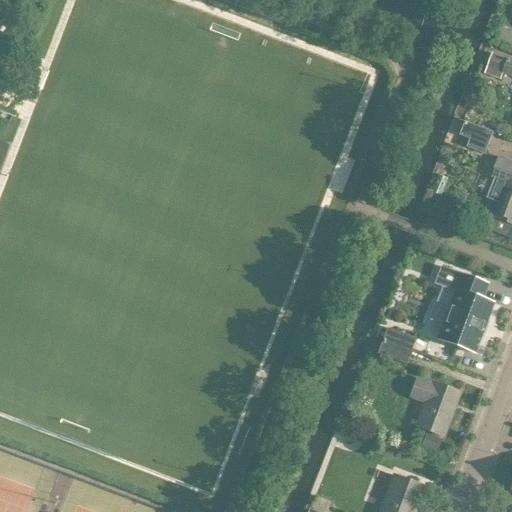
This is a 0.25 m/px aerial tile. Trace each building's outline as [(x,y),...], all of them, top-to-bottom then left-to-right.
[(511,61),(508,60),(494,54),(489,67),(503,73),(511,76),(511,61)] [(493,132),(465,122),(461,134),(488,145),(493,132)] [(511,225),(511,163),(499,158),(492,175),(495,177),(490,191),(492,196),(498,199),(491,217),(511,225)] [(511,229),(511,226),(494,220),(490,232),(508,239),(511,229)] [(441,266),(434,284),(455,291),(437,339),(474,353),(493,303),(482,299),(488,284),(441,266)] [(387,328),(382,340),(411,351),(416,338),(387,328)] [(411,351),(382,340),(378,354),(407,364),(411,351)] [(412,363),(407,376),(414,378),(410,388),(421,392),(405,434),(438,446),(458,394),(435,385),(440,373),(412,363)] [(414,511),(424,487),(394,475),(379,511),(414,511)]
